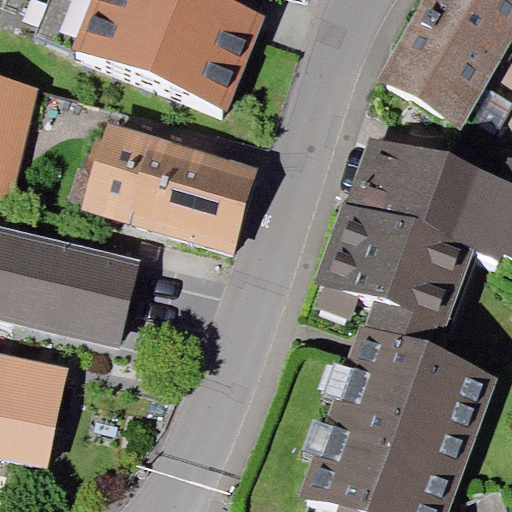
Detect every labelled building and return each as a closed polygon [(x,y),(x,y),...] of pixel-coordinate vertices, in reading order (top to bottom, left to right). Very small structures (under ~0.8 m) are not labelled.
[(53,0),(34,47),(228,131),(261,24),(194,0),(53,0)] [(473,93),(511,24),(511,0),(435,0),(382,92),(448,135),(453,126),(487,146),(506,113),(473,93)] [(0,136),(2,137),(11,98),(0,95),(0,136)] [(84,216),(156,238),(179,164),(107,142),(104,151),(92,147),(77,198),(88,202),(84,216)] [(346,218),(431,253),(459,185),(369,154),(346,218)] [(251,187),(179,164),(156,238),(228,261),(251,187)] [(511,204),(459,185),(431,253),(459,264),(511,284),(511,204)] [(459,264),(431,253),(346,218),(318,296),(433,338),(459,264)] [(0,341),(116,367),(135,280),(0,249),(0,341)] [(362,347),(332,428),(453,472),(483,391),(362,347)] [(0,457),(47,468),(68,368),(0,352),(0,457)] [(310,511),(438,511),(453,472),(332,428),(303,509),(310,511)]
